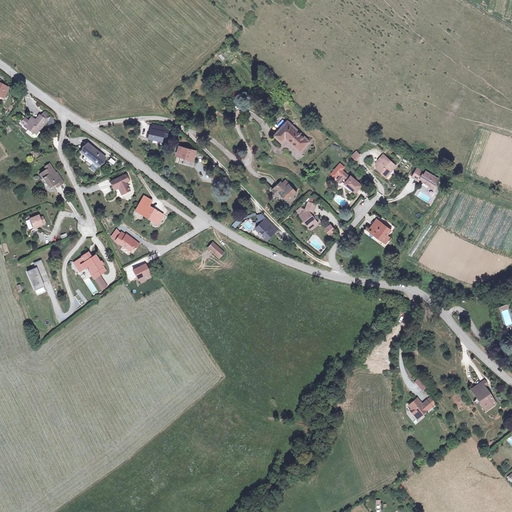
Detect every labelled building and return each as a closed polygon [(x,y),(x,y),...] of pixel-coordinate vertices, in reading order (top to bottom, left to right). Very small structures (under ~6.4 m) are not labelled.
[(44,114),(42,117),(48,123),(51,119),(44,114)] [(39,130),(42,131),(48,123),(42,117),(38,122),(36,121),(32,118),(29,122),(25,119),(22,123),(26,126),(25,128),(31,132),(32,130),(36,134),(39,130)] [(287,121),(274,135),(283,143),(286,139),(299,151),(308,141),(287,121)] [(152,130),(151,130),(149,138),(163,142),(164,137),(165,133),(168,134),(169,129),(159,127),(158,131),(152,130)] [(87,146),(81,153),(85,157),(82,160),(91,167),(94,164),(98,167),(104,159),(87,146)] [(180,148),(178,156),(184,157),(182,164),(193,167),(196,160),(194,159),(196,153),(180,148)] [(378,168),(385,176),(389,171),(393,171),(398,166),(385,154),(381,159),(385,163),(383,164),(382,164),(380,166),(378,168)] [(94,164),(91,167),(89,170),(93,173),(98,167),(94,164)] [(55,176),(48,166),(44,169),(45,172),(39,176),(49,190),(54,187),(57,190),(63,185),(56,175),(55,176)] [(420,181),(422,178),(423,176),(424,178),(423,179),(424,179),(424,181),(431,184),(431,187),(437,186),(436,182),(438,181),(440,177),(428,171),(427,172),(422,170),(418,168),(413,177),(420,181)] [(358,182),(357,180),(352,176),(351,178),(346,173),(343,176),(346,179),(348,181),(346,184),(356,193),(363,185),(358,182)] [(125,177),(110,183),(113,190),(118,188),(122,196),(128,193),(125,185),(128,183),(125,177)] [(276,184),(271,189),(277,195),(279,193),(286,200),(290,197),(294,193),(284,181),(281,184),(278,186),(276,184)] [(133,212),(150,223),(151,220),(157,224),(161,216),(147,207),(150,201),(143,196),(133,212)] [(303,212),(300,216),(303,220),(302,223),(307,225),(309,228),(313,224),(315,226),(318,223),(311,215),(317,206),(310,202),(303,212)] [(192,221),(196,216),(181,207),(178,213),(192,221)] [(41,228),(40,226),(38,220),(37,218),(29,221),(33,231),(41,228)] [(268,219),(258,228),(261,231),(262,230),(266,234),(265,235),(268,238),(277,229),(268,219)] [(380,234),(388,240),(392,235),(395,230),(381,220),(375,228),(377,230),(374,234),(379,237),(380,234)] [(329,225),(323,229),(327,235),(333,231),(329,225)] [(120,233),(114,242),(118,245),(119,245),(129,252),(131,249),(136,248),(138,245),(125,235),(124,236),(120,233)] [(395,237),(392,235),(388,240),(387,242),(390,244),(395,237)] [(212,243),(207,249),(213,254),(218,248),(212,243)] [(218,248),(213,254),(218,259),(223,253),(218,248)] [(79,273),(87,267),(90,270),(96,279),(99,277),(105,272),(94,256),(91,259),(89,260),(86,256),(86,255),(81,258),(74,264),(77,268),(76,268),(79,273)] [(41,262),(34,265),(36,270),(28,273),(33,285),(31,285),(34,292),(44,288),(42,284),(40,279),(47,276),(41,262)] [(144,265),(132,271),(136,280),(149,274),(144,265)] [(96,279),(90,270),(88,271),(99,287),(104,284),(99,277),(96,279)] [(419,380),(416,383),(424,392),(427,389),(419,380)] [(473,387),(484,406),(494,400),(486,386),(483,381),(473,387)] [(431,399),(428,401),(433,408),(436,405),(431,399)] [(412,410),(411,411),(414,416),(417,413),(420,418),(433,408),(428,401),(423,405),(421,405),(417,400),(409,406),(412,410)] [(496,403),(494,400),(484,406),(486,409),(496,403)]
